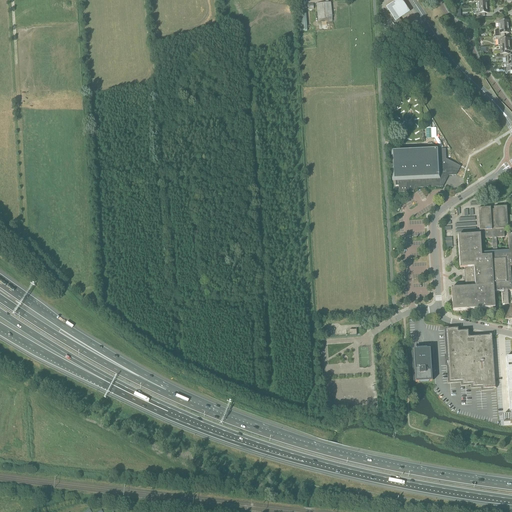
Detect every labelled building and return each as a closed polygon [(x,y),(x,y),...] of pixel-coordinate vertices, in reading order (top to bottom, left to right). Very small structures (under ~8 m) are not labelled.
[(0,79),(15,78),(16,72),(51,69),(46,12),(28,14),(27,0),(10,0),(11,15),(5,16),(4,10),(0,10),(0,79)] [(410,11),(402,0),(395,0),(386,6),(395,20),(410,11)] [(318,20),(332,19),(330,3),(316,4),(318,20)] [(487,7),(477,8),(477,14),(476,14),(476,17),(484,17),(484,14),(488,14),(487,7)] [(298,31),(306,31),(305,13),(298,13),(298,31)] [(395,21),(392,23),(397,30),(403,25),(399,19),(399,18),(395,21)] [(499,28),(508,27),(508,21),(503,21),(503,19),(496,19),(496,23),(498,22),(499,28)] [(508,27),(499,28),(499,34),(497,34),(497,37),(504,37),(504,34),(509,33),(508,27)] [(509,39),(507,39),(504,39),(504,37),(497,37),(497,41),(498,41),(498,46),(500,46),(510,45),(509,39)] [(510,45),(500,46),(500,52),(492,52),(493,55),(503,55),(508,54),(508,51),(510,51),(510,45)] [(503,55),(504,58),(505,58),(506,63),(511,63),(511,56),(510,57),(510,54),(508,54),(503,55)] [(422,146),(397,147),(398,151),(392,152),(394,180),(398,180),(399,193),(414,192),(416,188),(443,187),(448,176),(456,175),(460,167),(444,159),(443,149),(441,150),(438,145),(422,146)] [(465,288),(451,289),(452,311),(495,308),(494,293),(503,292),(504,294),(501,294),(502,306),(504,306),(505,320),(511,319),(511,286),(511,287),(511,271),(511,234),(508,235),(508,237),(509,250),(497,251),(496,238),(504,237),(504,230),(508,229),(506,207),(494,208),(494,210),(491,210),(490,208),(478,209),(479,231),(483,231),(484,239),(492,238),(493,251),(481,252),(480,235),(458,236),(460,268),(464,268),(465,288)] [(460,332),(459,328),(446,329),(449,381),(462,381),(463,384),(472,383),(473,387),(483,386),(483,389),(496,388),(493,335),(489,335),(489,336),(470,337),(470,331),(460,332)] [(429,351),(411,352),(413,382),(431,381),(431,374),(432,374),(432,367),(430,367),(429,351)] [(510,415),(503,415),(504,423),(510,422),(510,423),(510,424),(511,423),(511,357),(506,358),(510,415)]
